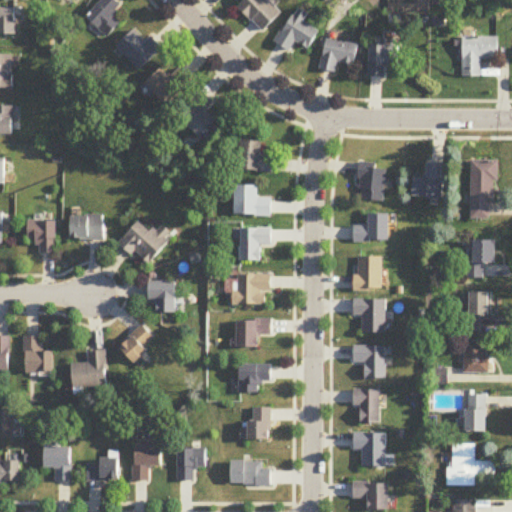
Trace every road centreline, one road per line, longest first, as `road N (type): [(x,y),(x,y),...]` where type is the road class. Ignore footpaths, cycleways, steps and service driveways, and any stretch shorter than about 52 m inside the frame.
road 1 (residential): [(325,115),(312,187),(309,511)]
road 2 (residential): [(511,120),(315,112),(251,79),(174,0)]
